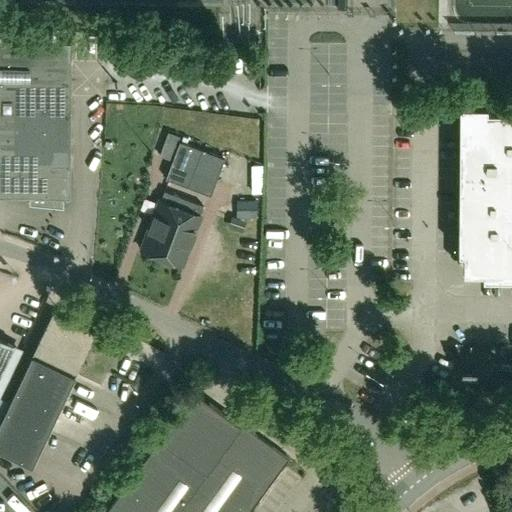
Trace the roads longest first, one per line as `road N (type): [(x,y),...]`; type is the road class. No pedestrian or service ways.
road 1 (unclassified): [(412,486),(365,425),(193,337)]
road 2 (unclassified): [(64,511),(193,337)]
road 3 (unclassified): [(193,337),(0,247)]
